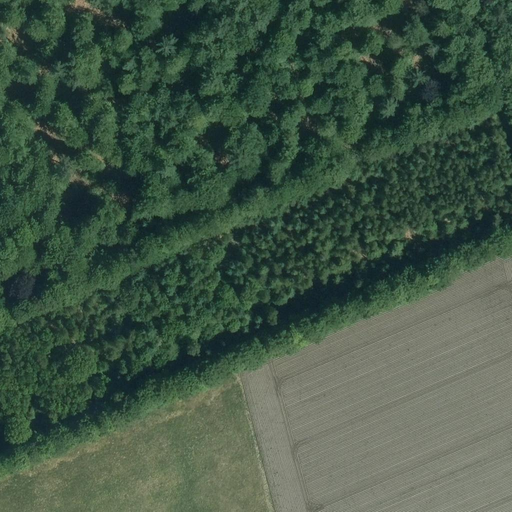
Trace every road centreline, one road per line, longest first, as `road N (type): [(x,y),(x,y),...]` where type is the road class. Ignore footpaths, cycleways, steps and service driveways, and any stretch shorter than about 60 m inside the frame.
road 1 (track): [(447,0),(383,127),(363,143),(0,302)]
road 2 (track): [(511,125),(480,0)]
